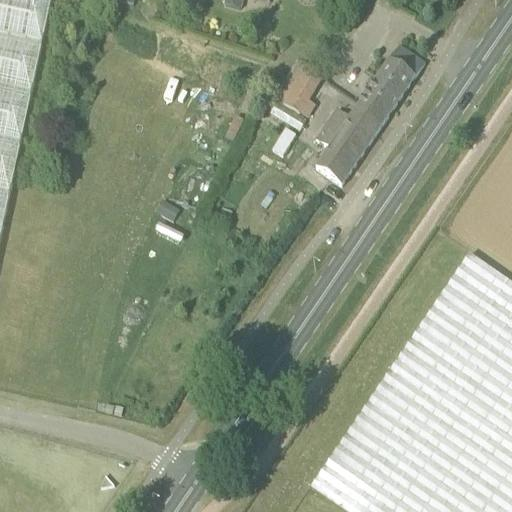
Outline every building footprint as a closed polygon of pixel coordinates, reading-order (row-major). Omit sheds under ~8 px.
[(0,0),(0,243),(52,0),(0,0)] [(227,0),(226,8),(242,10),(244,0),(227,0)] [(316,173),(341,190),(425,67),(399,50),(350,122),(336,113),(316,143),(329,153),(316,173)] [(288,77),(316,94),(324,80),(296,63),(288,77)] [(338,511),(511,511),(511,288),(485,270),(469,259),(310,492),(327,504),(338,511)]
